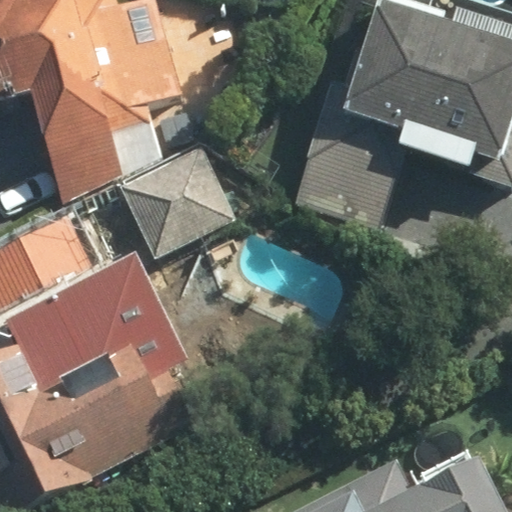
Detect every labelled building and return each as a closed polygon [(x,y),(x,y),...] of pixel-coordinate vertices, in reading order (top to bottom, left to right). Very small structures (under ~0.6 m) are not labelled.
[(112,22),(106,0),(44,0),(0,11),(0,119),(41,109),(65,202),(129,186),(113,123),(191,103),(167,9),(112,22)] [(414,153),(511,183),(511,0),(507,0),(493,47),(390,14),(365,91),(338,83),(296,215),(385,243),(414,153)] [(205,158),(126,198),(161,266),(240,226),(205,158)] [(153,381),(130,334),(41,378),(33,361),(0,377),(0,511),(72,511),(96,501),(79,468),(191,412),(171,372),(153,381)] [(505,511),(482,465),(418,497),(405,471),(322,511),(505,511)]
